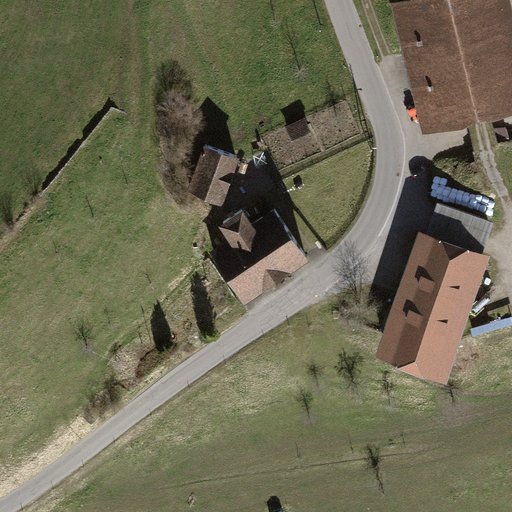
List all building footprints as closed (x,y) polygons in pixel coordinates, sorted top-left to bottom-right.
[(511,22),(507,0),(440,0),(391,11),(419,137),(511,116),(511,22)] [(305,117),(285,126),(292,142),(312,133),(305,117)] [(199,151),(183,204),(217,214),(233,161),(199,151)] [(420,230),(375,355),(447,381),(491,256),(483,253),(494,222),(438,202),(427,233),(420,230)] [(225,247),(201,265),(235,311),(302,262),(269,218),(250,231),(239,216),(215,234),(225,247)]
